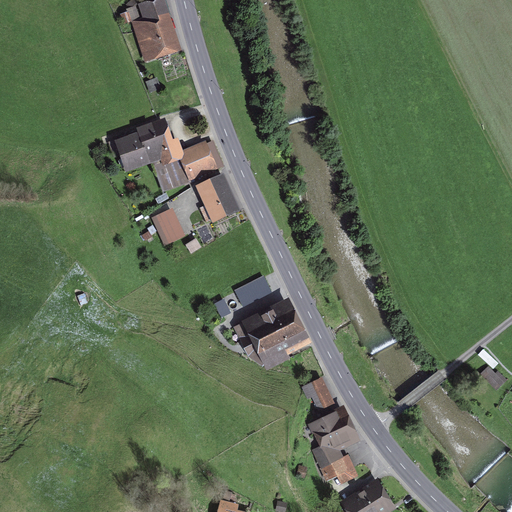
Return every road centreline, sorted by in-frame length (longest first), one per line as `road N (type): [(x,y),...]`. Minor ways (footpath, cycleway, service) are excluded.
road 1 (primary): [(373,428),(331,359),(234,154),(184,0)]
road 2 (track): [(420,0),(511,180)]
road 3 (unclassified): [(373,428),(511,320)]
